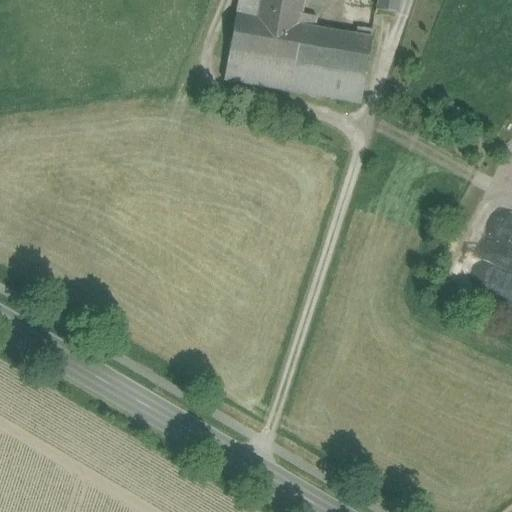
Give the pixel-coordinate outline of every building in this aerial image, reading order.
[(261,0),(239,0),(225,81),(247,84),(251,58),(258,20),(261,0)] [(305,0),(261,0),(258,20),(317,31),(319,19),(302,16),(305,0)] [(398,16),(401,0),(380,0),(378,13),(398,16)] [(317,31),(258,20),(251,58),(366,79),(373,41),(357,38),(317,31)] [(357,38),(373,41),(374,33),(359,30),(357,38)] [(361,106),(366,79),(251,58),(247,84),(361,106)] [(511,213),(505,211),(483,259),(511,272),(511,213)]
